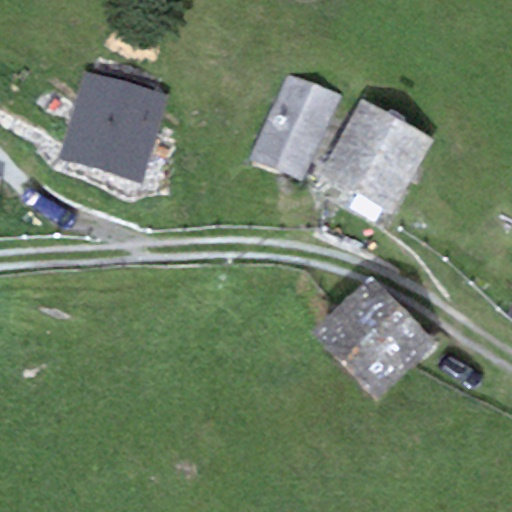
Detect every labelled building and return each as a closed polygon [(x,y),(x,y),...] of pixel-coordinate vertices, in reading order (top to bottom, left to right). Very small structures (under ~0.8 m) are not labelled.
[(342,102),(277,79),(247,165),(311,188),(342,102)] [(176,109),(97,92),(81,167),(160,184),(176,109)] [(437,147),(363,112),(328,187),(401,221),(437,147)] [(12,188),(0,186),(0,246),(3,247),(12,188)] [(382,296),(327,344),(378,401),(433,353),(382,296)]
